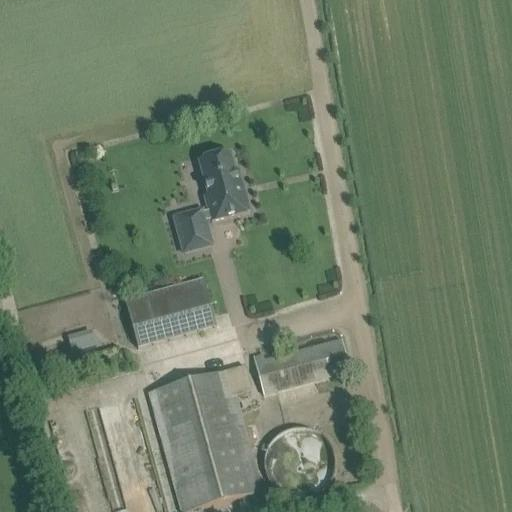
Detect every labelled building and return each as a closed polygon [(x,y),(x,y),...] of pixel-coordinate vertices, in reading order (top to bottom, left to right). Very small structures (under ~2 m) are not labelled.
[(211,247),(204,223),(210,222),(210,224),(248,214),(237,172),(233,173),(228,155),(199,163),(208,197),(204,198),(208,213),(202,214),(201,212),(192,214),(195,224),(178,229),(175,219),(173,220),(182,255),(211,247)] [(186,286),(200,334),(215,329),(202,282),(186,286)] [(95,348),(92,337),(68,344),(72,355),(95,348)] [(263,357),(253,359),(263,397),(276,394),(317,383),(350,375),(341,342),(264,362),(263,357)] [(148,396),(179,511),(193,511),(267,492),(260,468),(256,469),(236,399),(252,395),(244,369),(148,396)] [(335,464),(334,457),(333,454),(331,449),(327,444),(323,439),(315,434),(309,431),(299,430),(293,430),(288,431),(281,434),(277,437),(272,442),(268,447),(266,451),(263,461),(263,469),(266,480),(271,489),(278,495),(283,498),(288,500),(293,501),(300,502),(308,500),(313,499),(320,495),(326,490),(332,482),(334,476),(335,467),(335,464)]
